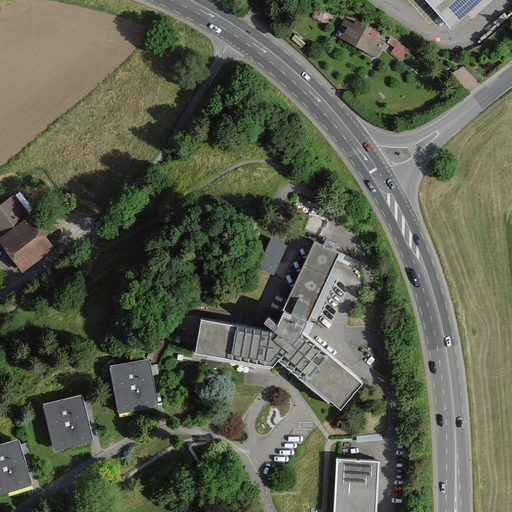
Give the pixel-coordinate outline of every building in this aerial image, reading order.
[(422,0),(447,28),(479,0),(422,0)] [(311,19),(326,25),(330,16),(314,10),(311,19)] [(342,21),(334,37),(377,59),(384,46),(374,41),(377,35),(361,27),(362,25),(353,21),(351,25),(342,21)] [(393,48),(390,52),(401,60),(408,51),(390,38),(387,43),(393,48)] [(464,65),(454,73),(467,89),(477,81),(464,65)] [(13,195),(0,205),(0,247),(20,273),(53,247),(42,232),(13,195)] [(202,312),(196,348),(274,360),(280,352),(341,402),(364,375),(304,326),(340,248),(315,237),(279,315),(271,308),(266,314),(276,321),(275,325),(202,312)] [(270,237),(256,267),(273,275),(286,244),(270,237)] [(109,365),(118,412),(157,405),(148,358),(109,365)] [(49,429),(53,448),(91,439),(80,392),(42,401),(49,429)] [(0,442),(0,490),(29,482),(17,437),(0,442)] [(375,511),(379,459),(337,458),(334,511),(375,511)]
